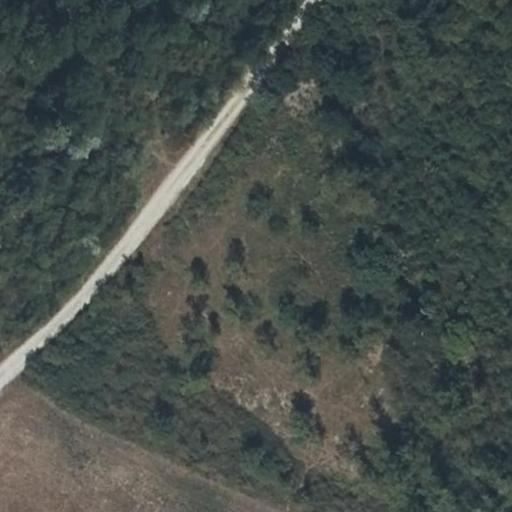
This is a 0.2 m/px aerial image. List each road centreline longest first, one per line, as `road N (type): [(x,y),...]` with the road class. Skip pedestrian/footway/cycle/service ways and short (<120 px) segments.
road 1 (track): [(0,382),(115,258),(313,0)]
road 2 (track): [(1,380),(266,511)]
